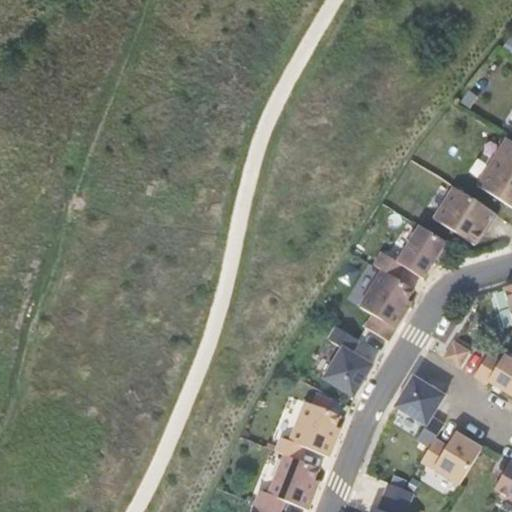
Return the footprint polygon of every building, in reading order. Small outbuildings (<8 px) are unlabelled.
[(511,142),(507,139),(477,186),(511,207),(511,142)] [(454,188),(434,219),(474,245),(486,226),(488,228),(496,215),(454,188)] [(382,253),(374,266),(382,270),(397,280),(404,268),(423,279),(446,242),(420,227),(397,263),(382,253)] [(397,280),(382,270),(360,307),(373,315),(365,327),(388,341),(411,303),(407,301),(414,290),(397,280)] [(342,348),(323,379),(354,398),(373,366),(351,353),(359,340),(336,327),(329,340),(342,348)] [(469,352),(454,342),(444,358),(460,367),(469,352)] [(501,361),(488,354),(474,376),(487,384),(489,382),(511,396),(511,360),(504,356),(501,361)] [(445,396),(413,377),(395,407),(425,426),(417,440),(430,448),(435,439),(444,425),(432,417),(445,396)] [(280,439),(276,452),(284,455),(300,461),(305,448),(329,458),(340,429),(336,428),(340,416),(305,403),(289,443),(280,439)] [(447,447),(435,439),(430,448),(421,462),(459,486),(481,449),(455,433),(447,447)] [(260,490),(254,504),(273,511),(280,511),(285,501),(308,510),(319,482),(314,481),(319,469),(300,461),(284,455),(269,494),(260,490)] [(511,462),(494,489),(511,499),(511,462)] [(389,484),(378,511),(381,511),(405,511),(413,493),(389,484)]
